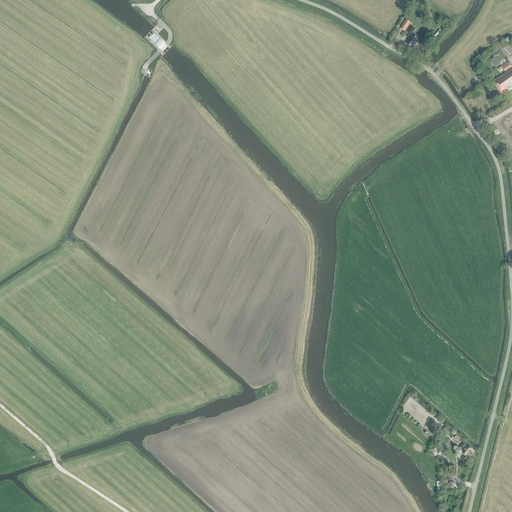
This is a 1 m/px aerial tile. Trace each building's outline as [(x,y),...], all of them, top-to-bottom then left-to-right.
[(405,31),(410,23),(406,20),(400,28),(405,31)] [(412,26),(407,32),(412,35),(406,44),(413,49),(421,38),(414,33),(413,33),(416,29),(412,26)] [(442,31),(439,28),(433,36),(436,39),(442,31)] [(150,40),(159,49),(159,48),(161,46),(164,44),(164,43),(164,44),(164,43),(155,35),(153,37),(152,37),(150,40)] [(511,48),(511,47),(508,44),(501,50),(507,58),(511,53),(511,48)] [(494,57),(500,53),(498,49),(491,52),(494,57)] [(505,72),(511,67),(507,62),(501,66),(505,72)] [(511,68),(492,82),(502,96),(511,88),(511,68)] [(448,436),(452,432),(446,426),(442,431),(448,436)] [(432,441),(436,445),(446,434),(441,431),(432,441)] [(474,450),(457,435),(454,438),(458,442),(460,440),(463,443),(458,449),(466,457),(467,456),(467,457),(474,450)] [(459,452),(456,455),(455,453),(448,461),(450,463),(448,465),(453,470),(465,457),(459,452)]
